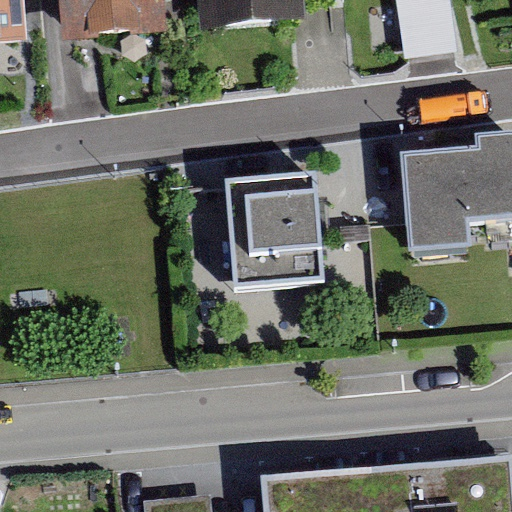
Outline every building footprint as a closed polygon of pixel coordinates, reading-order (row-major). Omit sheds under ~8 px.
[(0,0),(0,64),(52,60),(46,0),(0,0)] [(186,48),(182,0),(81,0),(86,57),(186,48)] [(322,31),(318,0),(215,0),(219,40),(322,31)] [(456,0),(411,0),(413,10),(457,3),(456,0)] [(496,163),(420,171),(429,265),(493,258),(491,236),(511,234),(511,150),(495,152),(496,163)] [(333,184),(240,193),(251,304),(344,294),(333,184)] [(511,511),(511,467),(278,490),(280,511),(511,511)] [(226,511),(225,502),(160,508),(160,511),(226,511)]
